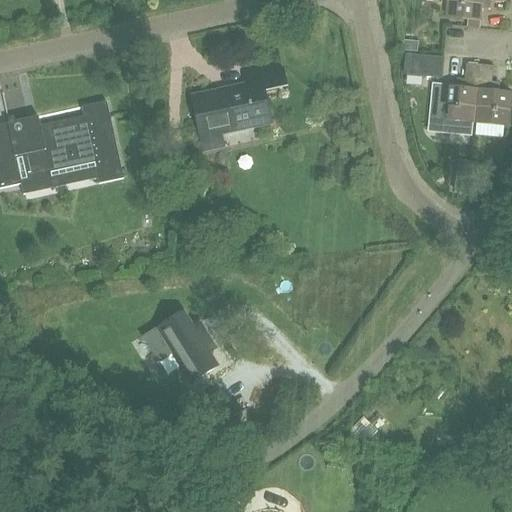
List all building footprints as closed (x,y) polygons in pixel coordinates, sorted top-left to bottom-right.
[(447,0),(446,18),(481,21),(482,9),(490,10),(491,1),(507,3),(506,0),(447,0)] [(467,20),(466,29),(480,30),(480,21),(467,20)] [(420,53),(421,42),(406,40),(406,52),(420,53)] [(452,60),(415,56),(413,76),(450,79),(452,60)] [(243,73),(246,86),(194,97),(206,152),(227,148),(224,134),(273,124),(267,93),(289,88),(285,64),(243,73)] [(442,120),(475,123),(481,65),(468,64),(466,80),(458,80),(457,87),(445,86),(442,120)] [(475,123),(509,126),(511,97),(511,92),(500,92),(501,84),(492,83),(494,66),(481,65),(475,123)] [(0,135),(23,131),(17,97),(0,100),(0,135)] [(0,184),(95,164),(99,184),(124,179),(108,103),(84,108),(86,118),(32,129),(34,139),(0,145),(0,184)] [(176,164),(165,166),(167,177),(169,177),(170,186),(173,185),(174,193),(185,191),(182,175),(178,176),(176,164)] [(113,198),(138,192),(135,183),(110,190),(113,198)] [(34,193),(10,199),(13,209),(36,204),(34,193)] [(202,368),(198,361),(218,349),(210,337),(202,342),(185,314),(158,330),(183,370),(193,365),(196,371),(202,368)] [(214,382),(204,371),(198,377),(193,372),(180,385),(184,390),(175,399),(184,409),(214,382)] [(511,457),(511,428),(494,421),(484,447),(511,457)]
